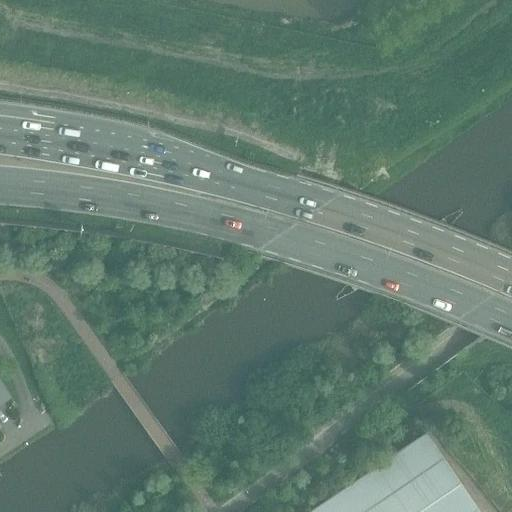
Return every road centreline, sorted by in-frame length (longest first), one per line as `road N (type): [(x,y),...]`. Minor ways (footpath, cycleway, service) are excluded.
road 1 (primary): [(511,280),(288,200),(0,136)]
road 2 (unclassified): [(227,511),(511,303)]
road 3 (primary): [(226,222),(361,263),(511,324)]
road 4 (primary): [(278,128),(121,74),(0,48)]
road 5 (primary): [(278,128),(0,80)]
road 6 (primary): [(511,204),(364,148),(278,128)]
road 7 (primary): [(0,187),(226,222)]
road 8 (primary): [(0,230),(226,222)]
